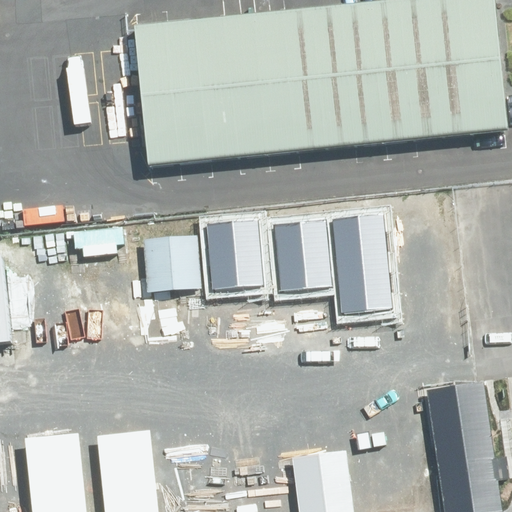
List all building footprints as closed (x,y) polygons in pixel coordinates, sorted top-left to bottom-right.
[(509,137),(492,0),(465,0),(128,40),(145,180),(509,137)] [(399,315),(436,311),(437,324),(452,323),(450,309),(438,197),(387,203),(391,247),(381,249),(385,285),(395,284),(399,315)] [(511,200),(458,208),(473,322),(511,317),(511,200)] [(333,227),(297,231),(309,328),(322,326),(324,346),(374,340),(358,209),(331,212),(333,227)] [(76,235),(76,243),(109,240),(108,232),(115,232),(113,214),(64,218),(65,236),(76,235)] [(193,220),(134,221),(135,277),(194,276),(193,220)] [(267,234),(213,239),(222,339),(276,334),(267,234)] [(8,239),(0,240),(0,331),(19,330),(8,239)] [(74,278),(21,282),(27,350),(79,345),(74,278)] [(201,297),(83,311),(90,367),(207,353),(201,297)] [(505,511),(487,388),(418,398),(435,511),(505,511)] [(183,467),(202,466),(201,441),(102,445),(104,473),(128,472),(129,511),(194,511),(195,511),(185,511),(183,467)] [(0,511),(28,511),(21,449),(0,451),(0,511)] [(425,511),(417,450),(363,458),(369,511),(425,511)] [(355,511),(347,455),(294,463),(300,511),(355,511)] [(283,511),(276,464),(224,472),(230,511),(283,511)] [(95,511),(91,485),(37,493),(40,511),(95,511)]
